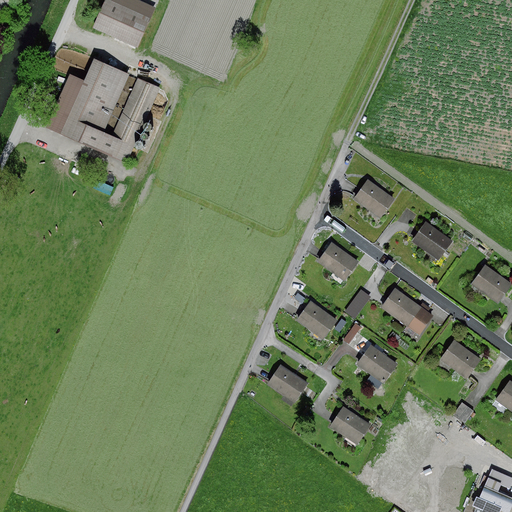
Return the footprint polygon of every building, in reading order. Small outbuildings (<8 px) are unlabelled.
[(157,16),(118,0),(106,0),(95,26),(144,47),(157,16)] [(131,71),(97,56),(65,128),(132,157),(146,124),(163,86),(142,77),(117,132),(107,127),(131,71)] [(153,129),(154,128),(155,126),(154,124),(153,123),(152,122),(150,121),(149,122),(147,123),(146,124),(146,126),(146,127),(147,129),(148,130),(150,130),(152,130),(153,129)] [(150,140),(151,138),(151,137),(151,135),(150,134),(149,133),(147,132),(145,132),(144,133),(143,135),(142,136),(143,138),(143,139),(145,140),(146,141),(148,141),(150,140)] [(145,148),(146,146),(146,145),(146,143),(145,141),(144,140),(142,140),(141,140),(139,141),(138,142),(138,144),(138,146),(139,147),(140,148),(142,149),(144,148),(145,148)] [(116,186),(100,177),(96,184),(112,193),(116,186)] [(396,197),(367,177),(354,196),(383,216),(396,197)] [(456,240),(428,219),(414,238),(443,258),(456,240)] [(361,262),(334,242),(320,261),(348,280),(361,262)] [(511,290),(511,281),(489,265),(476,284),(503,303),(511,290)] [(422,304),(395,285),(382,304),(409,323),(422,304)] [(363,288),(346,309),(356,317),(373,296),(363,288)] [(338,319),(311,300),(298,318),(325,338),(338,319)] [(422,304),(409,323),(423,333),(437,314),(422,304)] [(343,336),(350,341),(362,326),(355,320),(343,336)] [(483,358),(455,339),(442,358),(469,377),(483,358)] [(402,365),(374,346),(361,365),(388,384),(402,365)] [(308,383),(281,363),(268,382),(295,401),(308,383)] [(511,380),(498,399),(511,408),(511,380)] [(464,400),(456,414),(468,422),(476,410),(464,400)] [(376,426),(348,407),(335,425),(362,445),(376,426)] [(459,438),(468,422),(456,414),(446,431),(459,438)] [(420,427),(412,421),(379,470),(406,488),(417,472),(420,474),(434,454),(430,451),(445,429),(426,417),(420,427)] [(477,446),(459,438),(444,471),(451,474),(449,481),(465,488),(469,480),(463,478),(477,446)] [(509,472),(494,466),(486,486),(501,492),(509,472)] [(511,511),(511,496),(501,492),(486,486),(479,505),(496,511),(511,511)] [(466,491),(448,489),(447,504),(464,506),(466,491)] [(425,499),(412,492),(408,499),(421,506),(425,499)]
